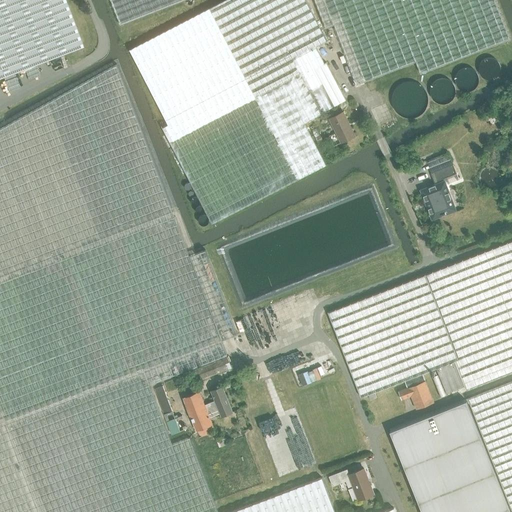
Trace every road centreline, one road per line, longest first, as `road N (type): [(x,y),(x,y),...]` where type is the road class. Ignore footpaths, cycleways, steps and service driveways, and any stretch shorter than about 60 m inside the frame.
road 1 (unclassified): [(369,432),(338,356),(317,330),(318,311),(430,265)]
road 2 (unclassified): [(430,265),(363,99),(327,50)]
road 3 (unclassified): [(0,109),(99,53),(86,0)]
road 4 (unclassified): [(511,376),(369,432)]
